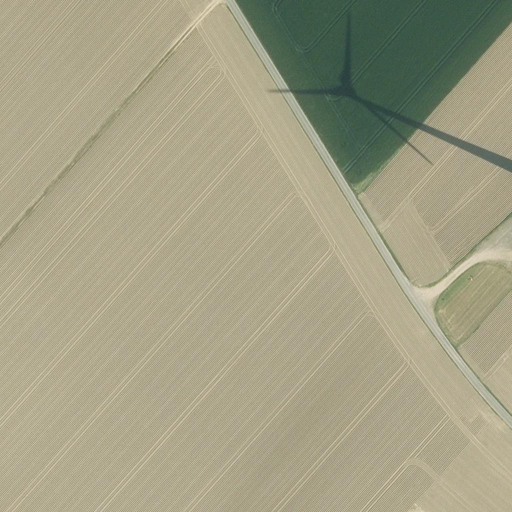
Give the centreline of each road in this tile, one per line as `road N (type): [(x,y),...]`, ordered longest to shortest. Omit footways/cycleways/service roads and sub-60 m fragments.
road 1 (unclassified): [(230,0),(418,308),(511,421)]
road 2 (track): [(216,0),(0,249)]
road 3 (track): [(418,308),(511,224)]
